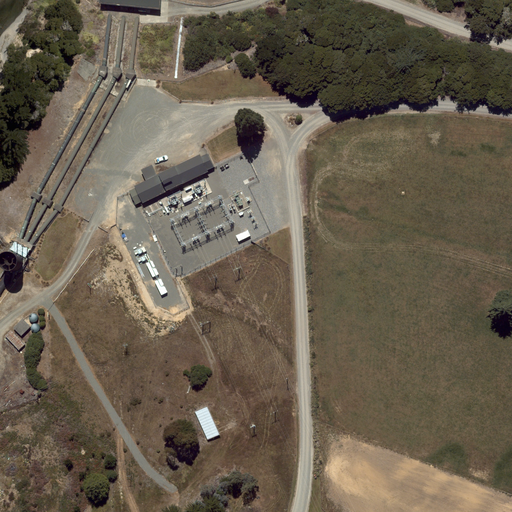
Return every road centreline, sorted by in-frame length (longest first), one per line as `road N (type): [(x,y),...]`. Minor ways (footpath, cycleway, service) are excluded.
road 1 (unclassified): [(298,511),(306,447),(291,179),(298,139),(326,115),(370,104),(511,110)]
road 2 (unclassified): [(511,45),(379,0)]
